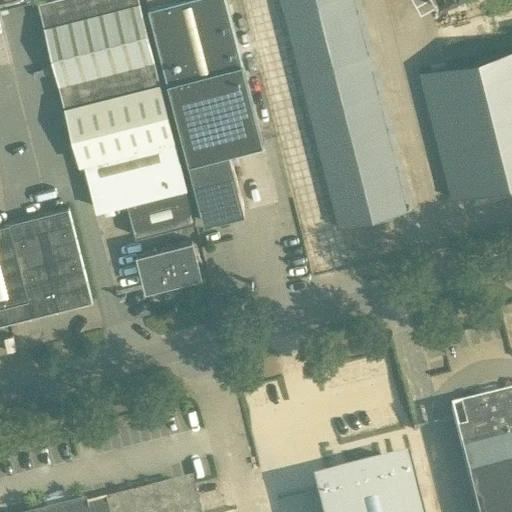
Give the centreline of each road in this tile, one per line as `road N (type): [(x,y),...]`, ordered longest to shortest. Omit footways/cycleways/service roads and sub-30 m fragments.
road 1 (unclassified): [(0,397),(511,265)]
road 2 (unknown): [(443,282),(374,0)]
